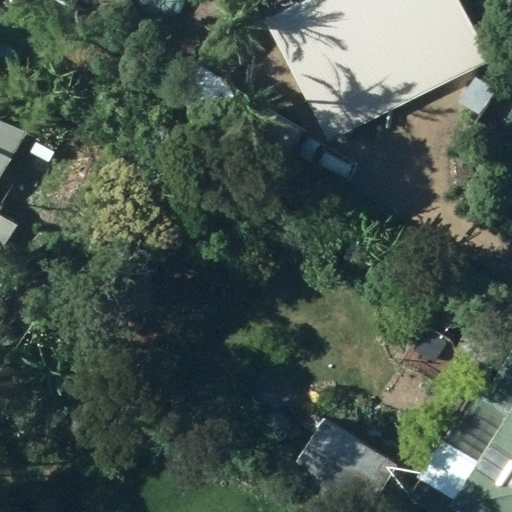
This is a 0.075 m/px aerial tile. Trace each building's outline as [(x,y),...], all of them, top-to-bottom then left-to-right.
[(333,144),(493,62),(462,0),(319,0),(271,24),(333,144)] [(226,71),(245,44),(225,31),(207,57),(226,71)] [(249,107),(200,73),(184,96),(234,130),(249,107)] [(483,118),(497,93),(476,80),(461,105),(483,118)] [(307,140),(281,93),(255,105),(282,153),(307,140)] [(0,190),(31,136),(0,118),(0,245),(14,220),(0,212),(0,190)] [(449,343),(430,331),(418,350),(437,362),(449,343)] [(454,509),(458,511),(511,511),(511,364),(495,393),(483,386),(473,402),(480,408),(456,447),(449,443),(415,499),(431,510),(441,493),(459,503),(454,509)] [(317,508),(331,490),(357,511),(368,511),(400,470),(334,421),(296,470),(305,478),(295,491),(317,508)]
